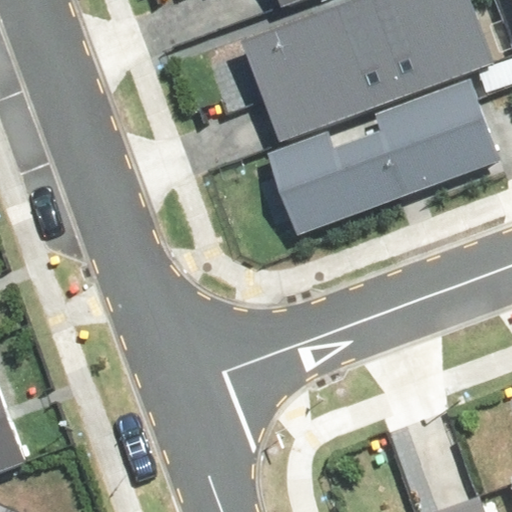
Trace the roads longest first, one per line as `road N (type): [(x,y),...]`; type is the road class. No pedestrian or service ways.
road 1 (residential): [(37,0),(178,384)]
road 2 (residential): [(511,260),(178,384)]
road 3 (residential): [(178,384),(224,511)]
